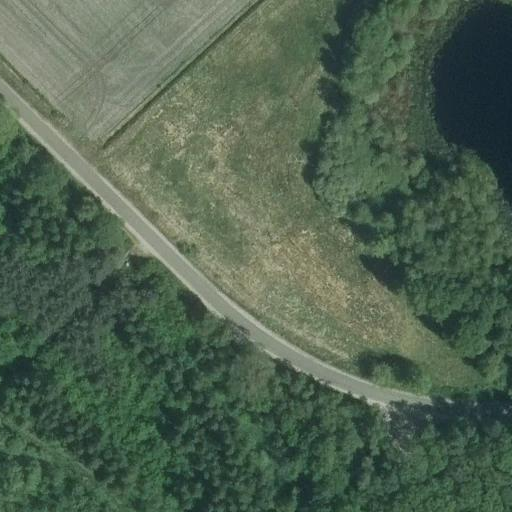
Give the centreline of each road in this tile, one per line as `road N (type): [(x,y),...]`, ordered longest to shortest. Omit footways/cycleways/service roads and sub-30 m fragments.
road 1 (unclassified): [(511,409),(395,398),(288,352),(210,294),(0,86)]
road 2 (track): [(153,238),(0,394)]
